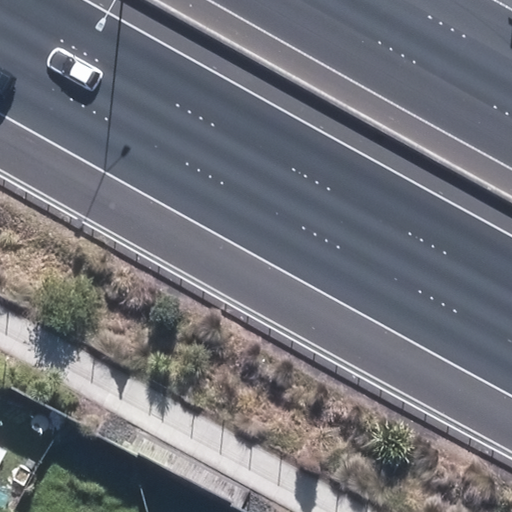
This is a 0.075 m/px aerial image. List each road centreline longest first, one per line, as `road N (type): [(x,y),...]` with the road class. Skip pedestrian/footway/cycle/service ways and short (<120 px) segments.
road 1 (motorway): [(511,341),(0,57)]
road 2 (motorway): [(386,0),(511,71)]
